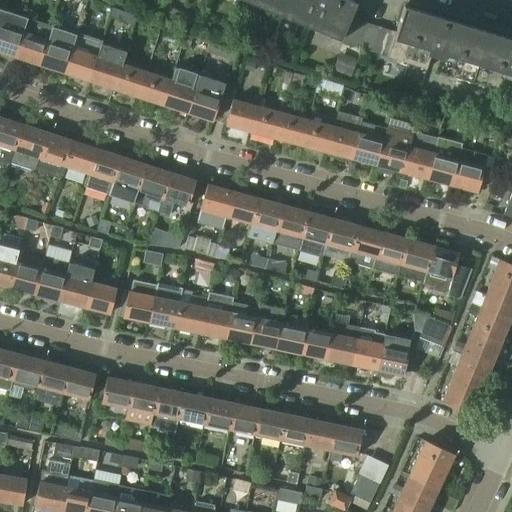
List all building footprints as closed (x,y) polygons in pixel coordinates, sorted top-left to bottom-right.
[(102,3),(91,0),(89,8),(99,11),(102,3)] [(243,0),(276,14),(281,0),(243,0)] [(349,0),(281,0),(276,14),(340,40),(351,19),(357,3),(349,0)] [(397,33),(389,58),(426,70),(431,56),(440,59),(436,72),(474,83),(490,32),(405,7),(397,33)] [(0,50),(16,56),(24,31),(29,18),(4,10),(0,20),(0,50)] [(16,56),(41,64),(49,39),(48,39),(53,26),(29,18),(24,31),(16,56)] [(351,19),(340,40),(341,40),(340,44),(358,49),(365,23),(351,19)] [(49,39),(41,64),(65,72),(78,32),(80,28),(55,20),(53,26),(48,39),(49,39)] [(365,23),(358,49),(372,53),(379,28),(365,23)] [(379,28),(372,53),(389,58),(397,33),(379,28)] [(181,44),(183,36),(167,30),(164,39),(180,45),(181,44)] [(78,32),(65,72),(90,80),(102,43),(103,40),(78,32)] [(511,38),(490,32),(474,83),(511,95),(511,92),(511,38)] [(183,35),(181,44),(190,47),(192,38),(183,35)] [(102,43),(90,80),(115,88),(123,63),(127,52),(102,43)] [(206,52),(220,57),(223,47),(209,43),(206,52)] [(248,61),(246,69),(255,72),(258,64),(248,61)] [(147,71),(123,63),(115,88),(139,96),(147,71)] [(176,66),(172,79),(164,104),(188,112),(197,87),(201,75),(176,66)] [(172,79),(147,71),(139,96),(164,104),(172,79)] [(286,71),(282,83),(290,85),(293,73),(286,71)] [(296,73),(292,85),(302,88),(306,76),(296,73)] [(197,87),(188,112),(214,120),(222,95),(226,82),(201,75),(197,87)] [(379,97),(369,94),(367,103),(377,106),(379,97)] [(227,124),(253,131),(259,106),(234,99),(227,124)] [(284,113),(259,106),(253,131),(278,138),(284,113)] [(335,126),(328,151),(353,158),(362,121),(363,118),(339,111),(335,126)] [(309,120),(284,113),(278,138),(303,144),(309,120)] [(0,160),(10,163),(10,162),(23,124),(0,116),(0,160)] [(471,119),(470,124),(467,132),(478,135),(482,122),(471,119)] [(335,126),(309,120),(303,144),(328,151),(335,126)] [(353,158),(378,165),(388,128),(362,121),(353,158)] [(35,170),(47,132),(23,124),(10,162),(35,170)] [(378,165),(377,170),(392,174),(393,169),(402,171),(409,146),(412,135),(388,128),(378,165)] [(72,140),(47,132),(35,170),(60,178),(64,165),(72,140)] [(435,153),(428,178),(453,185),(463,148),(464,144),(439,137),(435,153)] [(97,148),(72,140),(64,165),(89,173),(97,148)] [(435,153),(409,146),(402,171),(428,178),(435,153)] [(122,157),(97,148),(89,173),(85,186),(110,195),(122,157)] [(453,185),(477,191),(487,154),(463,148),(453,185)] [(146,164),(122,157),(110,195),(134,202),(146,164)] [(146,164),(134,202),(148,207),(151,199),(162,202),(171,173),(146,164)] [(169,216),(174,201),(189,205),(197,181),(171,173),(162,202),(159,211),(158,213),(169,216)] [(224,228),(227,216),(234,191),(208,184),(197,221),(224,228)] [(259,198),(234,191),(227,216),(253,223),(259,198)] [(511,192),(503,213),(511,216),(511,192)] [(0,196),(0,203),(11,207),(14,197),(1,193),(0,196)] [(253,223),(249,237),(274,243),(277,230),(284,205),(259,198),(253,223)] [(48,214),(52,204),(45,202),(41,212),(48,214)] [(277,230),(274,243),(298,250),(309,212),(284,205),(277,230)] [(334,218),(309,212),(298,250),(323,257),(334,218)] [(13,227),(24,229),(27,218),(16,215),(13,227)] [(91,227),(99,224),(96,217),(88,220),(91,227)] [(334,218),(324,255),(348,261),(358,225),(334,218)] [(26,228),(35,231),(38,221),(28,219),(26,228)] [(37,232),(48,235),(51,225),(40,222),(37,232)] [(101,222),(98,232),(107,234),(110,224),(101,222)] [(63,227),(52,224),(49,235),(60,238),(63,227)] [(383,232),(358,225),(348,261),(374,268),(383,232)] [(131,241),(134,233),(124,230),(121,238),(131,241)] [(167,232),(163,246),(178,247),(182,237),(167,232)] [(383,232),(374,268),(393,274),(393,276),(398,278),(399,275),(402,264),(409,239),(383,232)] [(88,246),(99,249),(102,239),(90,236),(88,246)] [(424,282),(427,271),(433,246),(409,239),(402,264),(399,275),(424,282)] [(218,244),(210,242),(207,254),(215,256),(218,244)] [(20,249),(0,244),(0,284),(10,287),(20,249)] [(226,259),(229,249),(218,246),(215,256),(226,259)] [(427,271),(424,282),(448,289),(446,294),(460,298),(470,271),(455,266),(458,253),(433,246),(427,271)] [(162,257),(161,261),(173,264),(173,259),(175,254),(163,252),(162,257)] [(19,254),(10,287),(35,294),(44,261),(19,254)] [(488,268),(496,271),(500,260),(493,257),(488,268)] [(286,275),(286,274),(288,264),(269,259),(266,269),(286,275)] [(496,271),(486,295),(511,305),(511,264),(501,259),(500,260),(496,271)] [(44,261),(35,294),(60,300),(69,266),(44,260),(44,261)] [(214,263),(198,260),(195,271),(211,275),(214,263)] [(60,300),(86,307),(92,282),(95,270),(70,264),(69,266),(60,300)] [(228,282),(236,283),(239,270),(225,267),(223,274),(228,282)] [(343,281),(344,274),(321,268),(318,281),(341,287),(343,281)] [(255,274),(252,285),(262,287),(265,276),(255,274)] [(123,316),(149,322),(157,285),(133,280),(130,291),(128,291),(123,316)] [(117,289),(92,282),(86,307),(111,314),(117,289)] [(157,285),(149,322),(175,327),(183,289),(157,284),(157,285)] [(314,288),(300,284),(298,292),(312,296),(314,288)] [(193,291),(183,289),(175,327),(200,333),(208,299),(192,295),(193,291)] [(208,299),(200,333),(225,338),(232,301),(233,297),(209,292),(208,299)] [(472,306),(469,313),(477,316),(472,331),(501,343),(511,314),(511,305),(486,295),(478,292),(472,306)] [(259,307),(232,301),(225,338),(251,343),(259,307)] [(414,313),(416,304),(407,302),(405,311),(414,313)] [(259,307),(251,343),(276,349),(282,324),(285,309),(260,304),(259,307)] [(435,308),(432,318),(448,325),(450,326),(454,313),(435,308)] [(415,330),(411,339),(418,340),(419,337),(440,345),(448,325),(432,318),(427,316),(421,332),(415,330)] [(301,354),(307,329),(309,322),(294,319),(293,326),(282,324),(276,349),(301,354)] [(327,360),(352,365),(358,340),(360,327),(335,322),(334,325),(332,334),(327,360)] [(360,327),(358,340),(352,365),(378,371),(384,345),(386,335),(375,332),(375,330),(360,327)] [(301,354),(327,360),(332,334),(307,329),(301,354)] [(457,365),(487,377),(501,343),(472,331),(466,345),(457,342),(454,349),(463,353),(462,354),(453,351),(449,362),(457,365)] [(404,376),(405,371),(411,372),(418,340),(386,334),(386,335),(384,345),(378,371),(377,376),(391,378),(392,373),(404,376)] [(0,387),(10,390),(11,384),(20,354),(0,348),(0,387)] [(11,384),(37,391),(45,361),(20,354),(11,384)] [(37,391),(35,398),(60,404),(64,392),(70,367),(45,361),(37,391)] [(443,402),(472,413),(487,377),(457,365),(443,402)] [(96,374),(70,367),(64,392),(89,399),(96,374)] [(125,420),(133,382),(108,377),(102,403),(103,403),(100,415),(125,420)] [(133,382),(126,419),(151,425),(158,387),(133,382)] [(184,393),(158,387),(151,425),(150,427),(176,432),(179,419),(184,393)] [(209,398),(184,393),(179,419),(190,421),(204,424),(209,398)] [(229,429),(234,403),(209,398),(204,424),(212,426),(229,429)] [(229,429),(255,435),(260,408),(234,403),(229,429)] [(285,414),(260,408),(255,435),(280,440),(285,414)] [(25,429),(29,414),(20,412),(16,426),(25,429)] [(310,419),(285,414),(280,440),(305,445),(310,419)] [(28,429),(41,432),(44,419),(31,416),(28,429)] [(336,424),(310,419),(305,445),(331,450),(336,424)] [(75,440),(77,428),(57,424),(54,436),(75,440)] [(362,430),(336,424),(331,450),(329,459),(340,461),(342,453),(357,456),(362,430)] [(120,436),(106,433),(104,443),(118,446),(120,436)] [(34,441),(9,436),(7,446),(31,451),(34,441)] [(426,441),(410,476),(438,489),(454,454),(426,441)] [(159,455),(169,457),(172,444),(162,442),(159,455)] [(56,443),(54,456),(72,460),(73,457),(75,447),(56,443)] [(172,444),(170,457),(179,459),(181,446),(172,444)] [(97,459),(99,450),(80,446),(80,447),(75,446),(75,447),(73,457),(97,462),(97,459)] [(125,455),(99,450),(97,459),(123,465),(125,457),(125,455)] [(196,461),(216,466),(218,457),(198,453),(196,461)] [(138,458),(125,455),(125,457),(123,465),(123,466),(136,469),(138,458)] [(380,484),(389,466),(368,457),(360,475),(380,484)] [(40,481),(34,507),(60,511),(61,511),(67,486),(69,474),(71,464),(49,459),(47,469),(43,468),(40,481)] [(149,469),(161,471),(162,463),(151,460),(149,469)] [(94,479),(87,511),(113,511),(119,484),(121,475),(96,470),(94,479)] [(187,470),(185,480),(199,483),(201,472),(187,470)] [(282,471),(274,470),(272,478),(280,479),(282,471)] [(27,478),(1,474),(0,477),(0,500),(22,504),(27,478)] [(61,511),(87,511),(94,479),(80,476),(69,474),(67,486),(61,511)] [(306,485),(321,488),(323,478),(308,475),(306,485)] [(395,485),(391,492),(400,496),(393,510),(397,511),(426,511),(438,489),(410,476),(403,489),(395,485)] [(357,478),(349,495),(369,505),(377,487),(357,478)] [(251,482),(234,479),(231,495),(248,498),(251,482)] [(146,490),(119,484),(113,511),(141,511),(144,503),(146,490)] [(308,486),(306,495),(321,498),(323,489),(308,486)] [(302,492),(277,487),(275,499),(299,504),(302,492)] [(141,511),(166,511),(168,508),(170,495),(146,490),(144,503),(141,511)] [(346,511),(350,503),(352,498),(336,490),(330,503),(346,511)] [(192,511),(214,511),(216,506),(195,502),(192,511)]
